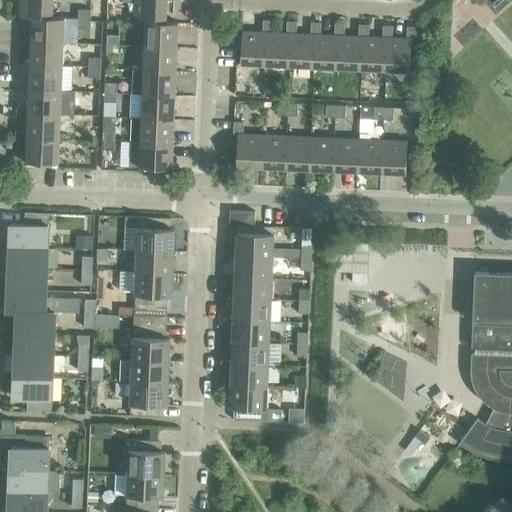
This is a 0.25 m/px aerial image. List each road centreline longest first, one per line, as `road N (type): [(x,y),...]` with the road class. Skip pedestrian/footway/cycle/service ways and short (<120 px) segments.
road 1 (residential): [(511,208),(199,200)]
road 2 (residential): [(187,511),(199,200)]
road 3 (residential): [(209,1),(407,9),(421,0)]
road 4 (residential): [(199,200),(209,1)]
road 5 (residential): [(199,200),(0,192)]
